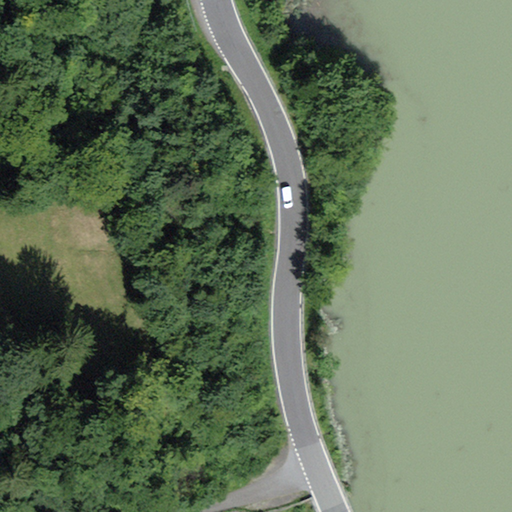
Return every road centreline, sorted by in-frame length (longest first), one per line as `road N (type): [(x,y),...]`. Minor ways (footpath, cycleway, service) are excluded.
road 1 (secondary): [(333,511),(289,363),(292,181),(281,138),(216,0)]
road 2 (track): [(316,468),(185,511)]
